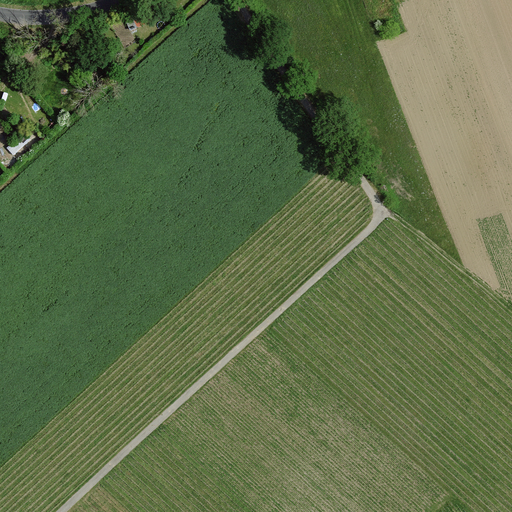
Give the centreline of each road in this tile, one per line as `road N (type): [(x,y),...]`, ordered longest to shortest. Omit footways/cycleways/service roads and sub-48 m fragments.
road 1 (track): [(61,511),(378,218),(373,196),(238,0)]
road 2 (unclassified): [(122,0),(78,14),(0,14)]
